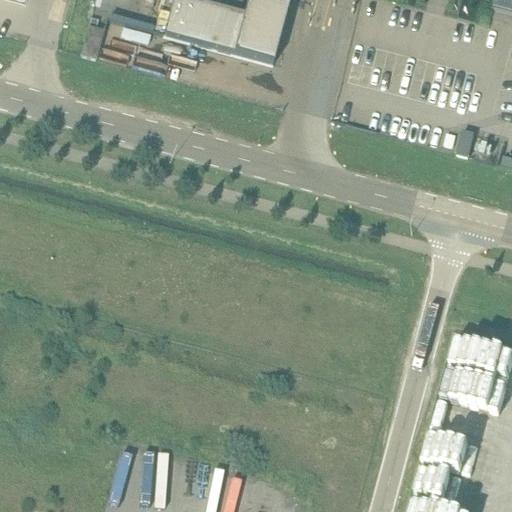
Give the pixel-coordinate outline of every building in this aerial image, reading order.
[(176,0),(172,0),(163,38),(272,68),(287,9),(253,0),(247,0),(243,17),(176,0)] [(511,0),(496,0),(493,11),(511,15),(511,0)] [(92,11),(90,20),(100,22),(101,12),(92,11)] [(96,63),(103,34),(88,30),(80,59),(96,63)] [(456,157),(468,160),(474,136),(462,133),(456,157)]
